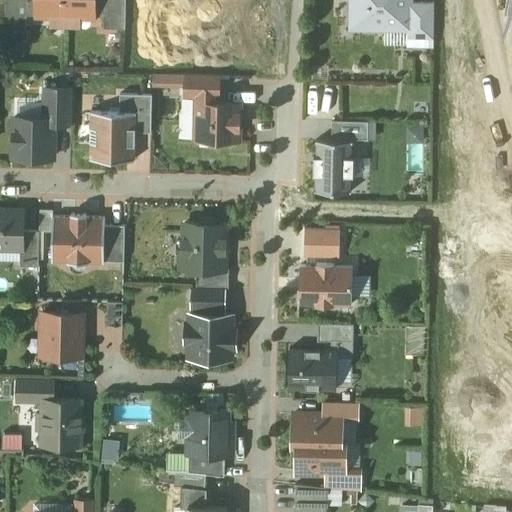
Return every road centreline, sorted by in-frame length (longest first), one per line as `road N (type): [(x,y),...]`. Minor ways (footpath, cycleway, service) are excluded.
road 1 (residential): [(0,183),(272,188)]
road 2 (residential): [(263,377),(272,188)]
road 3 (residential): [(102,365),(102,374),(263,377)]
road 4 (residential): [(258,511),(263,377)]
